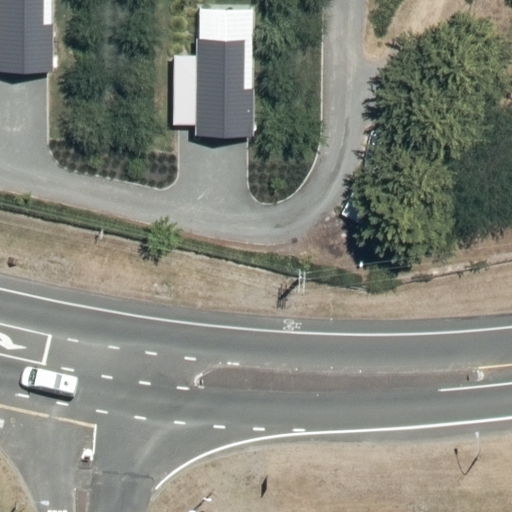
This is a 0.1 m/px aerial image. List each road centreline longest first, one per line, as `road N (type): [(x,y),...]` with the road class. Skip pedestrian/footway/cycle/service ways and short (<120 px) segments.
road 1 (secondary): [(511,398),(363,413),(104,400)]
road 2 (secondary): [(114,329),(247,350),(409,360),(511,347)]
